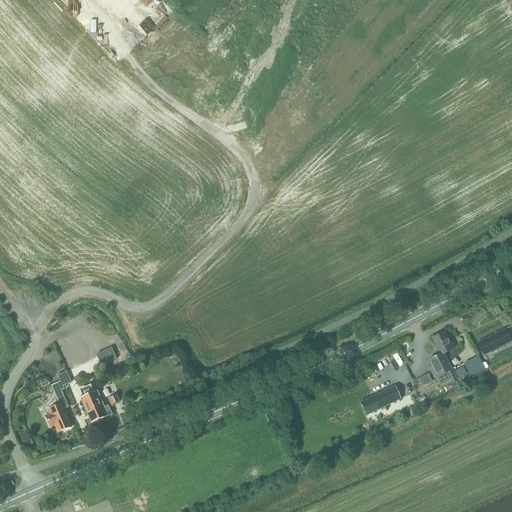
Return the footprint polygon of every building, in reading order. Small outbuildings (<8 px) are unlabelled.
[(238,115),(244,110),(238,104),(233,109),(238,115)] [(483,309),(469,324),(473,327),(487,313),(483,309)] [(441,356),(444,355),(455,349),(452,343),(449,344),(444,332),(432,338),(440,355),(441,356)] [(119,354),(122,352),(118,344),(114,346),(119,354)] [(101,367),(117,360),(111,349),(96,355),(101,367)] [(440,355),(429,360),(432,368),(430,369),(435,379),(438,378),(441,385),(449,381),(451,383),(456,380),(457,380),(452,369),(444,355),(441,356),(440,355)] [(457,380),(456,380),(458,383),(485,370),(478,357),(452,369),(457,380)] [(63,387),(71,384),(66,372),(58,375),(63,387)] [(353,389),(351,384),(342,388),(344,394),(353,389)] [(93,393),(90,385),(79,390),(82,398),(81,398),(91,423),(111,415),(108,406),(104,407),(98,391),(93,393)] [(395,387),(360,403),(366,416),(401,400),(395,387)] [(69,414),(67,408),(69,407),(63,393),(56,396),(60,404),(47,410),(49,414),(45,416),(50,428),(54,426),(57,433),(71,427),(66,415),(69,414)] [(115,396),(109,398),(112,405),(118,403),(115,396)] [(417,405),(426,400),(424,396),(415,400),(417,405)]
